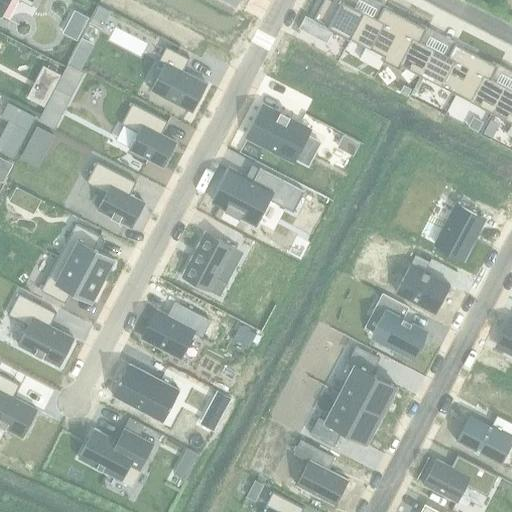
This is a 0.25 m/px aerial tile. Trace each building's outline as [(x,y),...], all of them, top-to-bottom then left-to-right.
[(0,0),(0,14),(1,15),(8,0),(19,0),(32,7),(35,0),(0,0)] [(323,0),(314,18),(350,36),(364,10),(350,3),(351,0),(323,0)] [(364,10),(350,36),(386,55),(406,16),(385,5),(378,17),(364,10)] [(74,10),(63,32),(77,39),(88,18),(74,10)] [(406,16),(386,55),(421,74),(435,47),(421,40),(428,27),(406,16)] [(81,37),(67,63),(80,70),(94,44),(81,37)] [(435,47),(421,74),(457,92),(477,53),(456,42),(449,54),(435,47)] [(166,63),(152,90),(191,111),(206,83),(183,71),(189,58),(166,46),(159,60),(166,63)] [(477,53),(457,92),(492,110),(506,84),(492,77),(499,64),(477,53)] [(511,86),(506,84),(492,110),(511,120),(511,86)] [(132,103),(121,124),(138,133),(130,149),(163,166),(176,141),(159,132),(165,120),(132,103)] [(45,105),(37,121),(53,130),(62,113),(45,105)] [(263,105),(247,137),(293,161),(310,129),(289,119),(290,117),(280,112),(279,114),(263,105)] [(474,117),(469,126),(478,131),(483,122),(474,117)] [(343,135),(338,145),(354,153),(359,143),(343,135)] [(97,162),(86,182),(107,193),(98,210),(131,227),(144,202),(130,194),(136,182),(97,162)] [(0,165),(0,180),(2,181),(8,170),(0,165)] [(229,170),(213,202),(225,208),(224,211),(239,219),(241,216),(255,224),(268,199),(293,212),(304,191),(259,168),(252,182),(229,170)] [(16,187),(9,200),(20,206),(27,192),(16,187)] [(456,204),(435,244),(463,259),(484,219),(456,204)] [(75,223),(58,256),(102,280),(114,258),(93,248),(100,235),(75,223)] [(199,228),(175,273),(202,287),(202,286),(213,292),(220,278),(210,272),(226,242),(199,228)] [(415,254),(396,291),(436,312),(450,285),(424,272),(429,261),(415,254)] [(58,256),(40,290),(64,303),(71,290),(91,301),(102,280),(58,256)] [(19,293),(8,314),(29,325),(19,345),(59,366),(73,337),(50,325),(56,313),(19,293)] [(382,293),(371,314),(382,319),(373,336),(412,357),(425,332),(402,320),(409,307),(382,293)] [(156,310),(142,337),(180,357),(194,330),(156,310)] [(511,318),(497,344),(511,352),(511,318)] [(239,326),(233,338),(249,347),(255,335),(239,326)] [(354,366),(339,393),(382,415),(397,387),(372,374),(380,358),(356,345),(347,362),(354,366)] [(129,363),(112,395),(163,421),(179,390),(129,363)] [(480,394),(511,410),(511,374),(494,366),(480,394)] [(0,434),(18,444),(33,416),(10,403),(16,391),(0,382),(0,434)] [(318,416),(310,434),(334,446),(342,430),(367,443),(382,415),(339,393),(325,420),(318,416)] [(456,439),(456,440),(501,464),(502,462),(499,461),(511,437),(511,422),(497,415),(491,425),(469,414),(468,415),(472,417),(459,440),(456,439)] [(97,423),(82,452),(134,480),(155,438),(128,423),(121,436),(97,423)] [(301,439),(293,453),(308,461),(296,484),(335,505),(348,480),(328,469),(334,457),(301,439)] [(187,448),(181,460),(192,466),(198,453),(187,448)] [(437,459),(423,484),(456,501),(465,485),(486,495),(496,475),(457,454),(451,466),(437,459)] [(255,480),(246,496),(255,500),(263,485),(255,480)] [(272,491),(265,505),(279,511),(301,511),(304,507),(272,491)]
